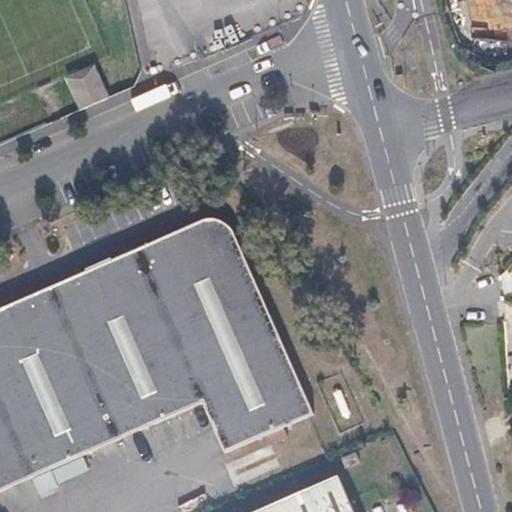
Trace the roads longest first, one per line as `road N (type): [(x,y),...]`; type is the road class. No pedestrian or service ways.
road 1 (tertiary): [(379,128),(481,511)]
road 2 (unclassified): [(0,191),(281,64),(357,43)]
road 3 (residential): [(379,128),(511,96)]
